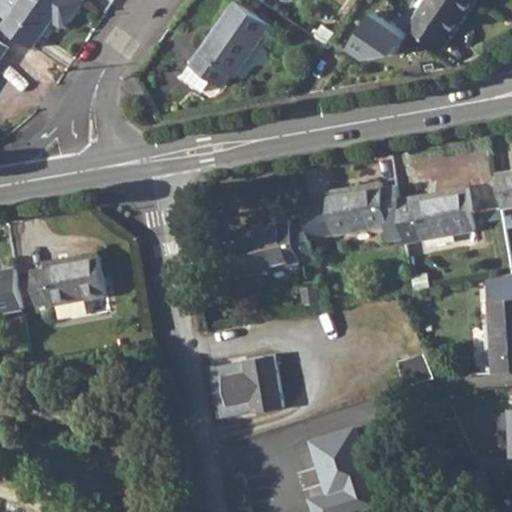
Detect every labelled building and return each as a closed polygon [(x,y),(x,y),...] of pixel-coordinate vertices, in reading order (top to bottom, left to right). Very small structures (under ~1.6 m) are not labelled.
[(21,0),(4,25),(34,46),(52,19),(61,25),(67,24),(83,0),(21,0)] [(239,0),(235,0),(183,75),(202,88),(211,77),(222,84),(231,72),(236,75),(270,23),(239,0)] [(360,0),(352,13),(368,24),(384,0),(360,0)] [(477,0),(426,0),(411,24),(444,48),(477,0)] [(379,9),(354,46),(375,60),(384,46),(397,55),(413,32),(379,9)] [(0,39),(0,59),(10,46),(0,39)] [(511,170),(499,173),(504,207),(511,205),(511,170)] [(331,203),(305,206),(308,222),(311,236),(334,232),(335,233),(386,226),(388,239),(407,236),(402,205),(399,186),(383,188),(383,182),(330,191),(331,203)] [(416,202),(402,205),(407,236),(407,237),(422,235),(422,237),(476,228),(470,187),(415,196),(416,202)] [(311,236),(308,222),(294,225),(292,219),(239,232),(250,274),(303,262),(302,259),(316,255),(311,236)] [(48,269),(33,271),(39,301),(39,303),(44,303),(46,310),(56,308),(55,304),(108,294),(100,253),(47,262),(48,269)] [(0,312),(25,308),(24,304),(23,299),(19,279),(19,274),(18,268),(0,271),(0,312)] [(511,297),(489,300),(495,371),(511,369),(511,297)] [(245,367),(226,370),(230,398),(251,395),(253,407),(286,401),(278,347),(244,353),(245,367)] [(432,352),(406,357),(410,380),(436,375),(432,352)] [(365,424),(315,434),(327,491),(314,493),(317,511),(358,511),(381,508),(365,424)]
